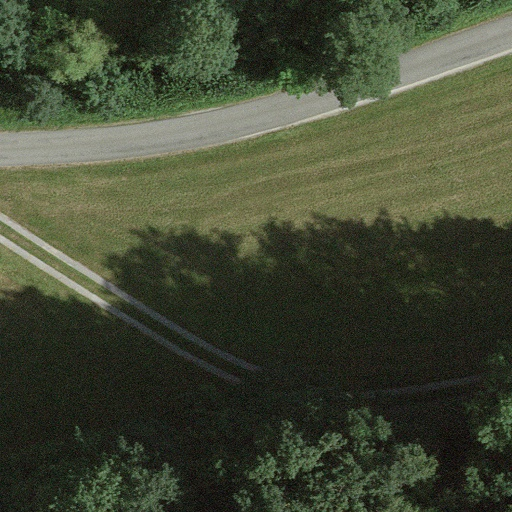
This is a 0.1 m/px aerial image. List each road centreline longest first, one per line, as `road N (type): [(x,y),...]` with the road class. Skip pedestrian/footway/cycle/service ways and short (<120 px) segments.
road 1 (track): [(0,224),(202,354),(280,389),(376,407),(511,383)]
road 2 (unclassified): [(0,148),(179,133),(323,96),(511,31)]
